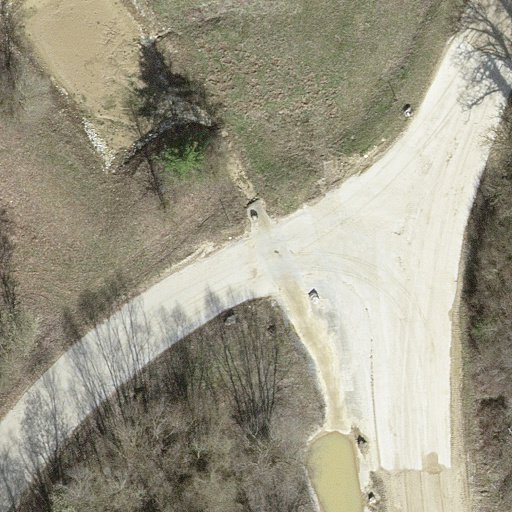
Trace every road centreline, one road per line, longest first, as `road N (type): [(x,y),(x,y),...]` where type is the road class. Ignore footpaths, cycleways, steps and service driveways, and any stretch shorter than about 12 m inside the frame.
road 1 (track): [(0,474),(86,368),(235,262),(391,208),(453,157),(511,28)]
road 2 (track): [(439,511),(391,208)]
